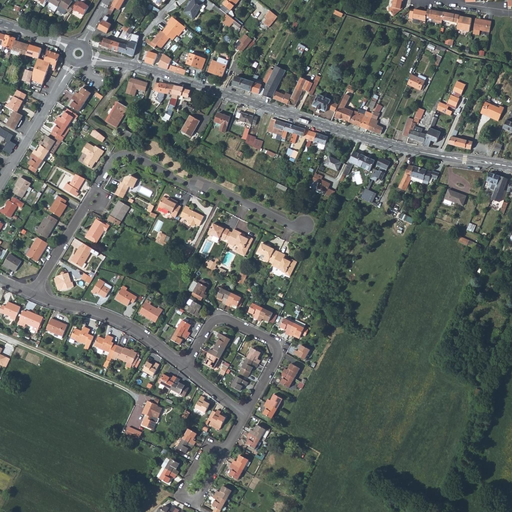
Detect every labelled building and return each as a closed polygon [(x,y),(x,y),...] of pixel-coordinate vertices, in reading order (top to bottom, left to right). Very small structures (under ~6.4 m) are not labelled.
[(46,0),(46,1),(49,3),(48,5),(49,8),(55,12),(59,5),(62,0),(46,0)] [(62,0),(59,5),(67,10),(66,11),(70,13),(72,9),(75,4),(72,3),(72,2),(69,0),(62,0)] [(114,0),(111,6),(114,8),(118,10),(124,0),(114,0)] [(203,0),(202,0),(193,0),(184,13),(193,19),(204,4),(202,3),(203,0)] [(239,0),(225,0),(227,1),(224,5),(220,9),(227,15),(228,16),(231,11),(231,10),(239,0)] [(403,0),(393,0),(392,7),(389,10),(394,16),(403,8),(401,5),(401,4),(402,1),(403,1),(403,0)] [(75,4),(72,9),(75,11),(76,10),(84,15),(89,7),(81,2),(80,3),(77,1),(75,4)] [(114,8),(111,6),(98,29),(106,33),(111,25),(106,22),(114,8)] [(213,9),(225,19),(227,15),(220,9),(215,6),(213,9)] [(427,12),(414,9),(414,11),(410,11),(409,18),(412,19),(413,18),(425,21),(426,18),(427,12)] [(443,12),(427,9),(427,12),(426,18),(435,20),(434,22),(441,23),(442,20),(443,12)] [(264,24),(269,28),(276,20),(278,18),(270,12),(266,17),(268,19),(264,24)] [(459,15),(443,12),(442,20),(458,23),(459,16),(459,15)] [(233,23),(240,29),(242,27),(234,20),(232,19),(228,16),(227,15),(225,19),(224,21),(223,24),(230,27),(233,23)] [(472,18),(459,16),(458,23),(457,29),(469,32),(472,18)] [(169,25),(163,32),(170,38),(173,40),(177,35),(179,36),(185,28),(173,18),(168,24),(169,25)] [(236,18),(234,20),(242,27),(244,25),(236,18)] [(491,21),(475,18),(473,29),(489,32),(491,21)] [(123,27),(122,29),(117,37),(117,38),(120,38),(121,38),(126,29),(123,27)] [(153,42),(148,39),(145,42),(151,46),(155,48),(157,45),(161,48),(170,38),(163,32),(161,31),(153,42)] [(2,49),(1,51),(3,51),(5,50),(6,47),(12,49),(16,38),(6,35),(3,45),(2,49)] [(132,35),(130,41),(128,46),(129,46),(126,54),(133,56),(139,37),(132,35)] [(242,43),(237,49),(242,53),(252,40),(245,35),(240,41),(242,43)] [(99,43),(92,40),(92,46),(98,47),(99,45),(118,51),(120,44),(119,43),(104,38),(102,43),(99,42),(99,43)] [(257,41),(256,39),(249,46),(251,47),(255,43),(257,41)] [(30,45),(16,41),(11,53),(26,57),(27,55),(30,45)] [(145,42),(144,41),(142,48),(149,51),(151,46),(145,42)] [(305,47),(298,43),(295,52),(301,56),(305,47)] [(126,45),(120,44),(118,51),(126,54),(129,46),(128,46),(126,45)] [(30,45),(27,55),(39,58),(39,57),(42,49),(30,45)] [(162,58),(159,67),(169,70),(173,61),(158,50),(155,53),(162,58)] [(34,72),(31,81),(43,85),(49,68),(54,70),(60,55),(49,51),(45,60),(39,58),(35,68),(34,72)] [(184,57),(183,60),(183,61),(187,62),(187,64),(202,70),(205,60),(186,53),(184,57)] [(209,72),(223,77),(229,61),(219,58),(217,63),(213,61),(209,72)] [(230,70),(234,72),(237,66),(238,65),(239,63),(240,61),(237,59),(230,70)] [(179,65),(174,62),(173,61),(169,70),(185,75),(186,71),(181,67),(179,65)] [(281,69),(282,65),(279,63),(277,67),(276,67),(274,71),(264,90),(262,96),(272,99),(278,88),(280,84),(286,71),(281,69)] [(240,68),(237,66),(234,72),(237,74),(240,75),(242,71),(239,69),(240,68)] [(263,83),(257,81),(256,83),(254,83),(251,92),(262,96),(264,90),(274,71),(271,69),(263,83)] [(27,83),(31,84),(31,81),(34,72),(26,70),(23,80),(27,82),(27,83)] [(244,90),(251,92),(254,83),(256,83),(257,81),(259,76),(254,75),(252,79),(248,78),(247,81),(244,90)] [(418,78),(412,75),(408,84),(421,90),(425,81),(418,78)] [(232,86),(239,88),(242,79),(235,77),(232,86)] [(147,83),(130,78),(126,94),(135,96),(137,90),(145,92),(147,83)] [(305,90),(309,92),(313,84),(301,78),(301,79),(288,105),(295,108),(303,90),(304,91),(305,90)] [(239,88),(244,90),(247,81),(242,79),(239,88)] [(448,107),(455,109),(459,99),(458,99),(460,95),(461,95),(465,86),(456,82),(452,91),(456,93),(454,97),(450,95),(446,105),(439,103),(436,111),(450,116),(452,112),(447,110),(448,107)] [(165,93),(173,95),(175,86),(160,84),(155,83),(154,91),(158,92),(158,95),(155,99),(160,103),(164,99),(165,93)] [(317,86),(313,84),(309,92),(308,94),(312,96),(317,86)] [(184,89),(184,88),(182,87),(175,86),(173,95),(174,95),(173,99),(177,100),(176,105),(179,106),(181,100),(182,100),(183,97),(188,98),(190,91),(184,89)] [(76,92),(74,95),(85,102),(91,93),(83,87),(78,94),(76,92)] [(17,90),(8,108),(9,108),(14,111),(17,113),(27,95),(17,90)] [(282,95),(276,92),(274,99),(288,105),(292,96),(283,93),(282,95)] [(335,118),(352,124),(359,109),(357,108),(355,112),(353,112),(344,109),(350,97),(347,96),(348,94),(346,94),(339,107),(335,118)] [(85,102),(74,95),(72,98),(74,100),(71,106),(79,111),(85,102)] [(327,109),(335,112),(338,106),(330,102),(331,101),(318,95),(313,106),(326,112),(327,109)] [(169,108),(174,111),(175,107),(176,105),(177,100),(173,99),(172,101),(169,108)] [(367,100),(364,99),(364,100),(359,109),(352,124),(359,127),(365,116),(366,113),(367,112),(364,111),(362,115),(360,114),(367,100)] [(376,103),(372,101),(367,111),(371,112),(372,110),(374,106),(376,103)] [(490,102),(487,101),(481,113),(498,122),(504,109),(500,107),(499,109),(489,104),(490,102)] [(128,108),(118,102),(107,122),(116,128),(128,108)] [(192,113),(194,109),(186,105),(185,108),(187,109),(187,110),(192,113)] [(381,107),(378,105),(373,116),(372,119),(366,130),(380,135),(383,128),(377,126),(378,126),(380,121),(378,120),(377,121),(376,120),(379,114),(378,113),(381,107)] [(408,138),(423,143),(426,136),(421,134),(422,130),(414,127),(415,125),(417,125),(419,119),(417,119),(417,117),(421,119),(425,110),(419,107),(415,117),(414,120),(408,137),(408,138)] [(56,119),(67,126),(73,117),(75,118),(77,115),(67,108),(64,112),(61,118),(58,116),(56,119)] [(14,111),(6,125),(15,130),(17,126),(19,127),(22,121),(21,120),(23,115),(17,113),(14,111)] [(221,128),(220,130),(225,132),(230,117),(218,113),(213,126),(221,128)] [(240,118),(239,121),(238,125),(244,127),(246,123),(251,125),(251,124),(254,117),(242,113),(241,114),(240,118)] [(511,116),(511,114),(510,114),(508,118),(503,129),(511,132),(511,122),(510,122),(511,116)] [(459,127),(464,116),(461,115),(457,125),(456,126),(459,127)] [(200,121),(191,116),(182,131),(191,137),(200,121)] [(372,119),(365,116),(359,127),(366,130),(372,119)] [(436,119),(433,117),(432,121),(426,136),(423,143),(422,147),(428,147),(431,141),(436,143),(440,133),(432,130),(436,119)] [(403,136),(408,137),(414,120),(409,118),(403,136)] [(63,136),(69,127),(67,126),(56,119),(54,122),(56,124),(50,134),(51,134),(62,141),(64,137),(63,136)] [(277,139),(281,141),(282,138),(286,124),(272,119),(268,132),(278,135),(277,139)] [(288,132),(293,134),(296,127),(286,124),(282,138),(285,139),(288,132)] [(306,130),(296,127),(293,134),(291,143),(295,144),(298,135),(303,137),(306,130)] [(9,143),(4,151),(10,154),(16,144),(10,141),(14,135),(1,128),(0,129),(0,133),(7,138),(5,140),(9,143)] [(106,137),(96,129),(92,135),(103,142),(106,137)] [(125,130),(121,137),(128,141),(132,134),(125,130)] [(328,137),(309,131),(305,139),(309,140),(306,147),(309,148),(310,145),(311,141),(319,144),(318,147),(318,148),(323,150),(325,146),(328,137)] [(62,141),(51,134),(49,137),(47,136),(43,142),(40,140),(38,144),(42,146),(50,151),(54,153),(59,145),(62,141)] [(256,137),(248,134),(245,142),(253,146),(255,139),(256,137)] [(448,145),(470,150),(472,142),(455,138),(456,135),(453,134),(448,145)] [(262,142),(255,139),(253,146),(260,150),(262,142)] [(96,146),(88,142),(83,151),(88,155),(84,162),(92,168),(95,163),(97,160),(98,161),(102,155),(103,155),(105,151),(96,145),(96,146)] [(502,146),(496,143),(496,146),(494,151),(499,153),(502,146)] [(50,151),(42,146),(38,152),(35,150),(33,154),(44,161),(50,151)] [(294,151),(290,161),(294,163),(299,153),(294,151)] [(361,155),(353,152),(342,177),(344,178),(345,175),(348,176),(353,165),(370,172),(374,161),(361,155)] [(44,161),(33,154),(31,157),(33,159),(30,165),(32,166),(30,170),(37,174),(39,170),(41,171),(47,163),(44,161)] [(342,163),(329,157),(325,166),(338,172),(342,163)] [(381,181),(385,175),(386,172),(390,163),(379,158),(375,167),(380,169),(378,172),(374,170),(371,175),(375,177),(375,178),(377,179),(381,181)] [(429,178),(436,180),(439,174),(432,172),(431,172),(427,171),(414,167),(413,167),(409,165),(404,175),(411,178),(411,180),(428,185),(428,183),(430,184),(431,181),(429,180),(429,178)] [(323,177),(316,173),(312,182),(319,185),(317,188),(327,192),(331,184),(322,180),(323,177)] [(489,173),(486,182),(490,183),(488,186),(489,188),(490,188),(490,189),(494,191),(496,185),(499,177),(489,173)] [(88,179),(78,174),(70,188),(67,186),(66,189),(79,198),(81,194),(79,193),(88,179)] [(139,179),(132,175),(131,177),(125,178),(123,182),(122,182),(120,186),(116,194),(117,194),(124,198),(128,190),(130,186),(135,188),(139,179)] [(507,180),(499,177),(496,185),(494,190),(491,199),(499,202),(503,191),(507,180)] [(30,184),(21,178),(13,191),(22,196),(30,184)] [(410,181),(403,178),(396,192),(401,194),(402,190),(405,191),(410,181)] [(278,185),(276,188),(286,193),(287,189),(278,185)] [(335,188),(330,185),(326,195),(330,198),(335,188)] [(373,194),(364,190),(363,193),(372,198),(369,203),(372,205),(376,195),(373,194)] [(466,197),(449,190),(444,203),(451,206),(452,203),(462,207),(466,197)] [(372,198),(363,193),(360,199),(369,203),(372,198)] [(168,199),(164,197),(159,207),(163,209),(164,208),(173,212),(171,215),(176,218),(182,207),(177,204),(178,202),(172,199),(171,200),(171,201),(168,199)] [(24,204),(14,198),(11,202),(8,201),(6,205),(8,206),(7,207),(6,207),(4,210),(1,209),(0,211),(0,212),(10,218),(16,209),(15,209),(17,206),(21,208),(24,204)] [(69,203),(60,198),(52,211),(61,216),(69,203)] [(112,214),(109,220),(119,224),(129,207),(120,202),(112,214)] [(191,208),(186,205),(181,216),(190,220),(189,222),(189,224),(193,226),(196,225),(196,224),(200,226),(205,216),(190,209),(191,208)] [(401,218),(413,222),(414,217),(402,214),(401,218)] [(58,220),(49,215),(39,232),(48,237),(58,220)] [(110,227),(98,220),(90,233),(100,239),(105,231),(107,232),(110,227)] [(468,229),(474,231),(476,225),(470,222),(468,229)] [(218,226),(214,224),(209,233),(210,235),(212,236),(214,236),(220,239),(221,238),(225,240),(226,239),(229,241),(233,233),(230,231),(230,230),(219,224),(218,226)] [(246,235),(235,229),(233,233),(229,241),(228,243),(235,246),(236,244),(240,246),(241,249),(240,253),(245,255),(254,239),(248,236),(248,237),(247,238),(245,237),(246,236),(246,235)] [(90,233),(88,237),(97,243),(100,239),(90,233)] [(161,234),(157,242),(165,245),(166,246),(168,243),(164,241),(166,237),(161,234)] [(49,243),(40,238),(30,255),(39,261),(49,243)] [(481,247),(477,245),(460,238),(458,242),(475,249),(479,251),(481,247)] [(271,262),(274,264),(274,262),(279,252),(275,250),(275,249),(263,243),(258,252),(270,258),(270,260),(271,260),(271,262)] [(85,244),(83,248),(91,252),(93,248),(85,244)] [(189,257),(192,250),(185,246),(181,254),(189,257)] [(83,248),(82,247),(74,260),(86,267),(88,263),(87,262),(92,253),(91,252),(83,248)] [(286,255),(279,252),(274,262),(274,264),(273,266),(282,270),(282,272),(286,274),(286,275),(291,277),(298,262),(293,260),(292,261),(288,259),(288,261),(284,259),(285,258),(286,255)] [(22,262),(9,254),(4,263),(17,271),(22,262)] [(208,267),(215,270),(216,267),(217,265),(210,262),(208,261),(206,266),(208,267)] [(216,267),(215,270),(219,272),(228,277),(230,274),(227,272),(227,270),(220,267),(219,269),(216,267)] [(64,289),(65,291),(76,287),(74,282),(73,282),(70,273),(68,274),(67,273),(66,272),(65,272),(64,272),(63,273),(62,273),(61,275),(61,276),(60,276),(60,278),(57,279),(61,290),(64,289)] [(92,284),(95,278),(90,275),(88,274),(85,279),(92,284)] [(247,277),(241,274),(237,281),(243,284),(247,277)] [(197,279),(192,289),(191,292),(195,294),(196,291),(201,293),(204,295),(206,291),(203,290),(208,280),(200,276),(198,279),(197,279)] [(113,288),(101,280),(93,293),(99,296),(100,295),(107,299),(113,288)] [(221,301),(224,302),(230,289),(218,284),(214,293),(222,297),(221,301)] [(241,294),(230,289),(224,302),(228,304),(229,302),(231,303),(233,300),(235,302),(236,300),(238,301),(241,294)] [(138,298),(125,291),(120,300),(133,307),(138,298)] [(190,301),(187,306),(199,313),(201,310),(198,308),(202,302),(189,295),(187,299),(190,301)] [(252,314),(257,316),(262,303),(252,298),(248,308),(254,310),(252,314)] [(0,304),(0,312),(9,316),(8,317),(13,319),(17,307),(5,302),(3,306),(0,304)] [(162,310),(149,303),(144,313),(157,320),(162,310)] [(271,307),(262,303),(257,316),(259,317),(260,313),(267,316),(271,307)] [(25,312),(22,311),(16,323),(23,326),(25,323),(30,326),(29,329),(36,332),(42,318),(26,311),(25,312)] [(285,328),(289,330),(295,316),(285,312),(281,322),(287,324),(285,328)] [(182,315),(177,326),(189,332),(191,329),(187,327),(191,320),(182,315)] [(308,322),(295,316),(289,330),(291,331),(293,327),(300,330),(301,327),(305,328),(308,322)] [(51,319),(47,330),(54,332),(60,334),(64,325),(51,319)] [(187,336),(189,332),(177,326),(172,335),(181,340),(184,334),(187,336)] [(73,329),(69,338),(74,339),(74,340),(81,343),(81,342),(85,344),(83,348),(87,349),(92,336),(86,334),(88,329),(82,327),(80,332),(73,329)] [(218,335),(215,341),(225,346),(230,336),(217,330),(215,333),(218,335)] [(95,345),(108,351),(107,354),(112,357),(117,345),(111,342),(112,339),(105,335),(104,338),(98,336),(95,345)] [(208,346),(206,349),(220,357),(225,346),(215,341),(212,347),(208,346)] [(295,345),(293,349),(305,356),(310,346),(301,341),(298,347),(295,345)] [(252,344),(247,354),(259,361),(260,358),(257,356),(260,349),(259,349),(261,346),(256,344),(255,346),(252,344)] [(121,347),(117,345),(112,357),(116,358),(117,356),(126,359),(124,363),(129,365),(130,363),(133,356),(135,357),(136,358),(137,354),(134,352),(135,351),(122,345),(121,347)] [(215,366),(220,357),(206,349),(204,353),(208,355),(205,361),(215,366)] [(257,365),(259,361),(247,354),(238,370),(247,374),(253,364),(257,365)] [(284,363),(281,368),(282,369),(295,375),(298,377),(299,375),(300,375),(302,372),(301,370),(303,366),(289,359),(286,364),(284,363)] [(148,362),(144,370),(152,375),(159,364),(155,361),(153,365),(148,362)] [(228,365),(223,362),(220,369),(224,371),(228,365)] [(290,385),(295,375),(282,369),(281,372),(284,373),(281,380),(290,385)] [(169,389),(176,376),(171,374),(170,377),(160,372),(155,381),(158,383),(156,386),(160,388),(162,385),(169,389)] [(237,374),(232,383),(240,388),(243,382),(246,384),(249,380),(237,374)] [(179,378),(176,376),(169,389),(183,396),(188,386),(177,381),(179,378)] [(268,396),(265,400),(278,407),(283,397),(274,392),(271,397),(268,396)] [(199,398),(192,411),(202,417),(207,406),(201,403),(203,400),(199,398)] [(141,424),(152,429),(162,408),(156,406),(157,404),(148,400),(142,413),(146,414),(141,424)] [(273,416),(278,407),(265,400),(264,403),(267,405),(263,412),(273,416)] [(187,419),(191,412),(187,410),(183,416),(187,419)] [(211,412),(207,419),(213,422),(217,415),(211,412)] [(213,422),(211,425),(221,431),(226,422),(219,418),(220,415),(217,414),(217,415),(213,422)] [(250,428),(248,432),(261,438),(266,428),(257,423),(253,430),(250,428)] [(126,433),(138,439),(141,431),(129,426),(126,433)] [(188,430),(183,439),(194,446),(197,442),(193,440),(196,435),(188,430)] [(256,448),(261,438),(248,432),(247,435),(250,437),(247,443),(256,448)] [(192,449),(194,446),(183,439),(176,451),(182,455),(183,452),(185,453),(188,447),(192,449)] [(233,460),(231,464),(243,471),(249,460),(240,455),(237,461),(233,460)] [(171,460),(164,470),(176,477),(178,472),(175,470),(179,464),(171,460)] [(239,480),(243,471),(231,464),(230,466),(233,468),(230,475),(239,480)] [(174,479),(176,477),(164,470),(159,478),(167,483),(168,482),(170,483),(173,479),(174,479)] [(216,491),(214,495),(227,502),(233,492),(224,487),(220,493),(216,491)] [(222,511),(227,502),(214,495),(213,498),(217,500),(213,506),(222,511)]
